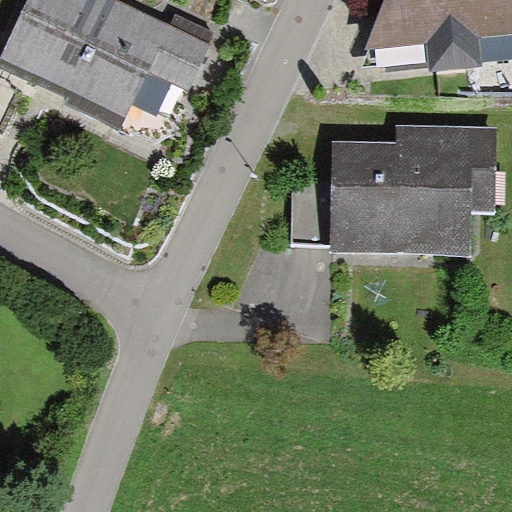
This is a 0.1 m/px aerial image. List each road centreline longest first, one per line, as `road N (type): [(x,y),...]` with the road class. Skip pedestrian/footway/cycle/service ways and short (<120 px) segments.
road 1 (residential): [(159,311),(309,0)]
road 2 (residential): [(86,511),(159,311)]
road 3 (residential): [(0,230),(159,311)]
